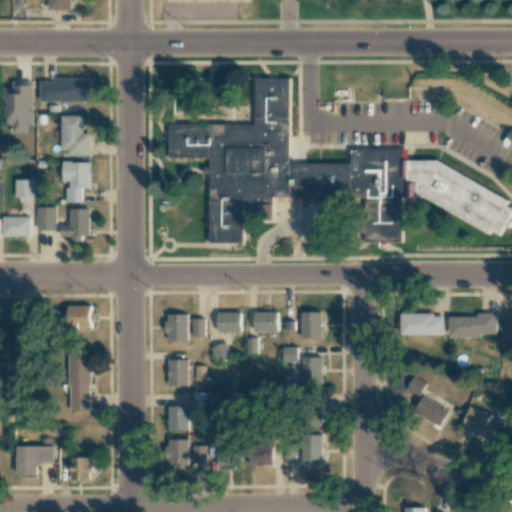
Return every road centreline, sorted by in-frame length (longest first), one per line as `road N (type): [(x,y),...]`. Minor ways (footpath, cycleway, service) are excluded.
road 1 (residential): [(511,279),(0,277)]
road 2 (tertiary): [(511,43),(0,42)]
road 3 (residential): [(130,44),(132,511)]
road 4 (residential): [(369,508),(0,508)]
road 5 (residential): [(364,279),(368,511)]
road 6 (residential): [(511,495),(416,460),(370,411)]
